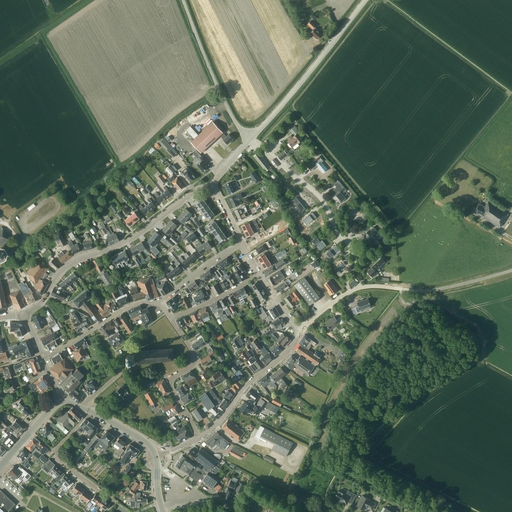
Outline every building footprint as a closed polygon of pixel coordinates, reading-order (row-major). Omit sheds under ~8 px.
[(317,39),(322,34),(315,27),(316,25),(311,20),(308,24),(312,29),(311,30),(313,31),(311,33),(317,39)] [(191,142),(196,147),(201,153),(219,136),(223,139),(227,144),(233,139),(229,134),(226,137),(223,133),(223,132),(213,121),(198,135),(190,126),(186,130),(194,138),(191,142)] [(298,144),(303,139),(298,132),(287,141),(292,147),(297,143),(298,144)] [(173,157),(177,153),(164,139),(159,143),(173,157)] [(280,160),(287,155),(284,150),(277,156),(280,160)] [(272,169),(270,168),(258,152),(253,156),(267,173),(272,169)] [(201,156),(201,157),(199,154),(197,156),(199,158),(193,163),(196,166),(197,165),(203,171),(207,167),(204,164),(206,162),(201,156)] [(318,158),(305,168),(309,171),(311,169),(312,170),(316,167),(318,169),(317,170),(321,174),(326,170),(320,163),(322,162),(318,158)] [(276,168),(279,165),(274,159),(271,161),(276,168)] [(175,171),(169,165),(166,168),(172,174),(175,171)] [(190,182),(195,177),(187,167),(181,172),(190,182)] [(256,183),(261,180),(259,177),(258,178),(254,171),(250,174),(254,181),(256,183)] [(155,174),(157,177),(163,184),(165,182),(157,172),(155,174)] [(177,177),(175,179),(172,176),(168,180),(171,183),(172,182),(179,190),(184,186),(177,177)] [(334,186),(326,193),(330,197),(333,195),(339,202),(343,198),(339,193),(344,189),(336,180),(334,178),(330,182),(334,186)] [(236,188),(238,187),(236,182),(234,183),(233,181),(225,185),(229,194),(237,190),(236,188)] [(162,193),(166,198),(171,194),(168,189),(165,186),(163,187),(166,191),(162,193)] [(161,202),(166,198),(162,193),(159,196),(156,192),(154,194),(157,197),(161,202)] [(241,204),(239,199),(243,198),(241,193),(229,198),(233,207),(241,204)] [(138,204),(133,197),(131,195),(128,198),(135,206),(138,204)] [(296,197),(292,200),(301,212),(306,208),(296,197)] [(147,205),(150,210),(155,206),(152,201),(149,198),(147,200),(150,203),(147,205)] [(197,204),(200,208),(207,204),(203,199),(197,203),(196,202),(192,205),(194,207),(197,204)] [(499,227),(508,212),(488,200),(484,206),(479,203),(474,210),(484,216),(483,217),(499,227)] [(150,210),(147,205),(145,203),(141,205),(139,206),(141,209),(145,214),(150,210)] [(197,210),(196,210),(197,212),(201,209),(202,210),(203,213),(204,214),(210,209),(207,204),(200,208),(197,210)] [(353,205),(346,210),(349,214),(350,212),(353,215),(351,217),(349,218),(357,227),(364,222),(356,212),(354,210),(355,208),(353,205)] [(237,216),(247,211),(245,206),(235,211),(237,216)] [(186,209),(182,213),(188,219),(189,217),(191,219),(192,217),(190,215),(192,214),(186,209)] [(204,214),(203,213),(200,215),(201,217),(205,215),(208,219),(214,214),(210,209),(204,214)] [(249,216),(247,211),(237,216),(239,220),(249,216)] [(130,216),(134,222),(140,218),(135,212),(130,216)] [(313,212),(303,220),(306,224),(316,216),(313,212)] [(188,219),(182,213),(178,218),(184,223),(188,219)] [(129,226),(134,222),(130,216),(125,220),(129,226)] [(296,219),(301,230),(304,229),(299,218),(296,219)] [(309,229),(312,234),(326,224),(322,219),(309,229)] [(171,220),(167,225),(173,230),(177,225),(171,220)] [(209,227),(212,230),(212,231),(219,227),(215,221),(209,226),(208,225),(204,228),(206,230),(209,227)] [(244,231),(251,228),(248,222),(241,225),(244,231)] [(183,227),(189,232),(191,233),(193,231),(185,224),(183,227)] [(171,232),(173,230),(167,225),(163,230),(168,235),(169,234),(171,236),(173,234),(171,232)] [(369,226),(362,232),(366,237),(364,238),(370,246),(374,242),(370,237),(375,233),(369,226)] [(0,245),(9,241),(1,227),(0,227),(0,245)] [(110,245),(115,243),(110,234),(109,232),(105,227),(101,230),(104,235),(106,238),(107,238),(110,245)] [(208,233),(209,235),(213,232),(214,233),(215,235),(216,236),(222,232),(219,227),(212,231),(212,230),(208,233)] [(254,233),(251,228),(244,231),(247,237),(254,233)] [(61,247),(63,246),(66,244),(60,232),(55,234),(61,247)] [(114,232),(110,234),(115,243),(120,241),(116,233),(114,234),(114,233),(115,233),(114,232)] [(161,241),(164,238),(156,232),(152,236),(157,241),(159,239),(161,241)] [(193,232),(186,237),(190,244),(198,238),(197,238),(193,233),(193,232)] [(226,237),(222,232),(216,236),(215,235),(212,238),(213,240),(217,237),(220,242),(226,237)] [(157,241),(152,236),(148,241),(153,246),(154,246),(155,247),(157,244),(156,243),(157,241)] [(169,239),(174,244),(175,245),(179,241),(173,236),(169,239)] [(167,237),(164,239),(172,246),(174,244),(169,239),(167,237)] [(316,237),(311,241),(319,251),(326,246),(321,240),(320,242),(316,237)] [(81,251),(79,246),(77,243),(74,245),(71,240),(67,242),(70,247),(74,254),(81,251)] [(94,248),(93,246),(92,241),(83,243),(85,250),(94,248)] [(202,244),(206,251),(211,247),(207,241),(202,244)] [(136,245),(140,252),(145,249),(141,242),(136,245)] [(197,247),(201,254),(206,251),(202,244),(200,242),(196,245),(197,247)] [(266,249),(264,246),(263,244),(256,249),(259,254),(266,249)] [(134,255),(140,252),(136,245),(131,248),(134,255)] [(335,245),(325,253),(329,258),(333,255),(334,257),(340,252),(335,245)] [(153,246),(150,248),(152,250),(156,255),(159,252),(155,247),(154,246),(153,246)] [(125,250),(120,253),(125,261),(127,265),(128,264),(127,260),(129,259),(125,250)] [(62,263),(72,255),(69,251),(64,254),(62,251),(57,255),(59,257),(58,258),(59,259),(62,263)] [(188,257),(191,261),(197,257),(193,253),(189,256),(186,252),(184,254),(187,258),(188,257)] [(122,263),(125,261),(120,253),(116,255),(120,263),(122,267),(124,266),(122,263)] [(258,257),(261,263),(268,259),(264,253),(258,257)] [(118,265),(120,263),(116,255),(111,257),(117,270),(119,268),(118,265)] [(186,266),(191,261),(188,257),(187,258),(184,260),(181,257),(179,258),(182,262),(183,261),(186,266)] [(220,269),(217,271),(221,276),(225,273),(223,270),(221,271),(221,270),(232,264),(227,257),(216,264),(220,269)] [(379,266),(385,261),(381,257),(367,271),(372,277),(377,272),(374,270),(379,266)] [(38,281),(40,279),(49,268),(38,259),(26,273),(31,277),(30,278),(36,284),(38,281)] [(56,270),(60,265),(53,259),(49,263),(56,270)] [(106,286),(113,282),(107,272),(104,273),(97,259),(93,261),(98,273),(100,276),(106,286)] [(271,264),(268,259),(261,263),(264,268),(271,264)] [(316,259),(311,263),(315,268),(320,265),(316,259)] [(277,270),(286,264),(283,260),(276,264),(275,264),(262,272),(265,277),(277,270)] [(335,268),(337,271),(346,265),(343,262),(335,268)] [(240,282),(245,279),(241,272),(245,270),(241,264),(237,266),(237,265),(234,267),(236,271),(234,272),(240,282)] [(173,270),(176,274),(182,270),(178,265),(174,269),(171,265),(169,267),(172,271),(173,270)] [(171,278),(176,274),(173,270),(172,271),(169,273),(166,269),(164,271),(167,275),(168,274),(171,278)] [(221,276),(217,271),(213,273),(210,269),(201,275),(206,282),(214,276),(215,279),(216,279),(221,276)] [(272,287),(276,284),(278,282),(282,278),(285,276),(281,270),(267,278),(272,287)] [(74,272),(69,276),(73,281),(74,281),(77,278),(80,281),(81,280),(79,277),(78,277),(74,272)] [(231,287),(236,284),(231,274),(228,276),(226,273),(223,275),(225,278),(225,277),(231,287)] [(225,291),(230,288),(225,279),(223,275),(221,277),(223,280),(220,282),(225,291)] [(77,284),(74,281),(73,281),(69,276),(64,280),(69,285),(72,282),(75,285),(77,284)] [(132,295),(134,301),(146,298),(147,300),(159,297),(152,278),(151,278),(151,277),(136,282),(139,288),(140,288),(140,289),(140,291),(140,292),(139,293),(134,294),(134,295),(133,295),(133,294),(132,295)] [(310,305),(319,297),(304,277),(294,285),(310,305)] [(48,284),(40,279),(38,281),(34,288),(37,290),(36,291),(42,295),(48,284)] [(288,285),(287,285),(290,283),(288,279),(285,281),(275,288),(278,293),(288,285)] [(69,285),(64,280),(59,284),(64,289),(68,286),(70,289),(72,288),(69,285)] [(330,295),(337,290),(329,280),(323,284),(328,290),(327,291),(330,295)] [(29,304),(37,300),(33,292),(32,292),(30,288),(29,288),(26,283),(24,284),(23,281),(18,284),(24,296),(29,304)] [(192,292),(196,289),(199,287),(194,281),(187,286),(192,292)] [(252,296),(256,293),(262,289),(257,281),(252,285),(251,283),(249,285),(250,288),(253,287),(255,291),(251,294),(252,296)] [(159,285),(159,282),(156,283),(157,287),(162,296),(170,291),(166,285),(166,284),(165,282),(159,285)] [(216,284),(217,284),(216,284),(211,287),(216,296),(221,292),(216,284)] [(51,294),(57,297),(60,291),(62,288),(58,286),(56,289),(54,288),(51,294)] [(195,291),(197,296),(196,296),(193,298),(196,303),(197,305),(206,301),(205,300),(202,294),(202,293),(204,291),(202,287),(197,289),(195,291)] [(244,287),(238,290),(243,299),(246,297),(248,296),(244,287)] [(103,318),(89,299),(93,296),(87,289),(73,301),(79,308),(83,304),(97,322),(103,318)] [(119,306),(129,302),(127,297),(128,296),(126,293),(124,289),(120,291),(122,295),(117,297),(114,291),(111,293),(115,301),(116,302),(117,301),(119,306)] [(267,296),(262,289),(256,293),(261,300),(262,302),(266,300),(264,298),(267,296)] [(22,298),(24,297),(24,296),(21,290),(10,295),(14,306),(16,305),(17,309),(25,306),(22,298)] [(238,298),(240,300),(240,301),(242,304),(245,302),(243,299),(238,290),(233,293),(236,299),(238,298)] [(291,294),(284,299),(291,308),(297,303),(296,300),(297,299),(298,301),(301,298),(295,290),(292,293),(295,297),(293,298),(291,294)] [(70,296),(60,291),(57,297),(63,300),(64,297),(68,299),(70,296)] [(186,296),(181,299),(181,300),(179,302),(175,295),(166,302),(173,312),(178,309),(177,307),(184,303),(186,309),(192,306),(187,297),(187,296),(186,296)] [(233,295),(232,296),(228,298),(232,305),(237,303),(233,295)] [(223,310),(224,310),(227,316),(232,313),(229,307),(227,308),(226,306),(229,305),(228,302),(226,303),(224,298),(219,301),(223,308),(222,308),(223,310)] [(359,310),(370,306),(368,299),(357,303),(358,306),(355,307),(357,313),(360,312),(359,310)] [(114,303),(112,300),(103,306),(99,301),(95,304),(100,309),(98,310),(104,317),(111,312),(118,308),(115,302),(114,303)] [(209,305),(213,313),(214,314),(216,312),(219,317),(225,314),(217,301),(209,305)] [(135,320),(141,318),(145,327),(153,321),(147,308),(143,310),(140,305),(128,310),(133,321),(132,321),(133,323),(136,322),(135,320)] [(264,310),(258,314),(262,320),(268,316),(266,313),(268,312),(272,320),(274,318),(275,318),(280,315),(274,306),(269,310),(265,312),(264,310)] [(202,319),(209,316),(208,313),(206,307),(198,311),(200,316),(202,319)] [(78,311),(74,310),(72,308),(69,311),(70,313),(71,313),(77,322),(73,324),(78,332),(92,324),(87,316),(78,311)] [(194,323),(196,322),(201,320),(198,313),(196,313),(196,312),(191,314),(192,316),(191,316),(194,323)] [(35,322),(41,320),(38,313),(32,316),(35,322)] [(123,313),(118,317),(122,323),(129,333),(134,329),(123,313)] [(56,323),(54,320),(51,315),(48,316),(48,317),(45,318),(48,323),(49,326),(56,323)] [(190,323),(191,322),(190,320),(188,320),(186,316),(181,318),(181,317),(176,320),(180,328),(186,326),(186,325),(190,323)] [(122,323),(118,317),(113,320),(117,326),(122,323)] [(340,324),(343,322),(339,317),(336,319),(334,317),(325,324),(330,330),(339,323),(340,324)] [(267,337),(276,331),(275,330),(282,327),(281,325),(285,323),(282,319),(280,320),(279,318),(269,325),(272,331),(271,331),(270,330),(265,333),(267,337)] [(41,320),(35,322),(37,329),(44,327),(43,324),(44,323),(42,319),(41,320)] [(110,330),(115,326),(111,320),(105,324),(105,323),(99,328),(106,338),(113,333),(110,330)] [(19,322),(10,323),(11,331),(17,331),(19,336),(27,333),(23,325),(19,322)] [(43,345),(58,337),(56,334),(58,332),(57,330),(60,329),(57,324),(52,327),(51,327),(47,329),(50,334),(40,339),(43,345)] [(124,340),(120,335),(118,332),(108,339),(114,347),(124,340)] [(277,339),(275,341),(279,345),(281,343),(284,347),(291,340),(283,333),(277,339)] [(196,350),(200,348),(201,347),(201,346),(202,346),(202,347),(206,344),(212,351),(214,349),(212,345),(210,346),(207,342),(206,343),(201,335),(197,338),(198,341),(192,345),(196,350)] [(307,358),(305,359),(307,361),(309,359),(312,361),(311,363),(315,366),(316,364),(317,365),(320,360),(318,358),(321,354),(316,351),(314,354),(308,349),(311,346),(310,345),(313,341),(304,335),(299,343),(300,344),(296,350),(307,358)] [(58,338),(58,337),(43,345),(46,344),(49,350),(57,345),(54,339),(58,338)] [(237,350),(243,346),(237,337),(231,341),(237,350)] [(84,348),(88,345),(83,338),(73,344),(76,349),(71,352),(77,362),(88,355),(84,348)] [(251,342),(251,343),(255,348),(257,351),(260,349),(263,353),(262,353),(262,354),(259,357),(265,365),(268,362),(272,359),(273,357),(267,351),(263,345),(262,347),(256,339),(251,342)] [(22,344),(27,357),(34,354),(29,340),(22,342),(22,344)] [(282,350),(276,344),(276,343),(269,349),(270,350),(275,356),(282,350)] [(27,357),(22,344),(17,346),(12,348),(16,359),(21,357),(22,359),(27,357)] [(247,351),(250,348),(248,345),(244,348),(245,348),(243,349),(239,353),(245,361),(252,356),(247,351)] [(156,361),(173,359),(173,348),(135,351),(135,353),(128,354),(128,357),(129,361),(135,360),(135,363),(156,361)] [(347,354),(341,349),(336,355),(343,360),(347,354)] [(210,356),(214,354),(212,351),(208,354),(209,355),(200,361),(203,365),(212,360),(210,356)] [(54,363),(65,357),(62,352),(59,353),(51,358),(54,363)] [(220,352),(216,355),(220,362),(225,359),(220,352)] [(297,360),(291,355),(284,364),(289,367),(291,369),(294,365),(308,375),(315,366),(300,356),(297,360)] [(254,373),(262,366),(257,359),(255,356),(249,360),(252,363),(249,366),(254,373)] [(23,370),(27,368),(38,364),(37,361),(38,361),(36,357),(32,358),(18,364),(13,366),(15,372),(19,371),(18,369),(22,367),(23,370)] [(79,378),(83,374),(77,368),(73,372),(71,371),(73,369),(64,358),(53,365),(54,366),(49,369),(54,375),(57,378),(57,379),(60,382),(58,384),(68,394),(81,380),(79,378)] [(237,376),(242,373),(239,370),(234,363),(230,367),(235,373),(237,376)] [(41,371),(38,364),(27,368),(29,373),(22,378),(25,382),(34,377),(34,374),(41,371)] [(6,379),(13,376),(10,366),(2,368),(2,367),(0,368),(0,372),(4,372),(6,379)] [(281,377),(287,385),(281,377),(286,373),(281,367),(276,371),(281,377)] [(189,386),(196,382),(198,381),(195,377),(194,377),(190,371),(182,375),(187,382),(189,386)] [(215,380),(212,382),(215,387),(220,383),(220,382),(225,379),(223,376),(220,371),(212,376),(215,380)] [(284,388),(287,385),(281,377),(276,371),(271,376),(276,381),(278,384),(281,382),(282,384),(281,385),(284,388)] [(204,381),(208,378),(204,372),(200,375),(204,381)] [(263,388),(269,383),(272,387),(273,386),(274,387),(276,386),(272,381),(270,378),(267,374),(258,381),(261,385),(263,388)] [(42,393),(50,386),(43,376),(37,380),(34,381),(28,386),(31,391),(37,386),(42,393)] [(101,385),(97,381),(93,376),(86,382),(88,385),(85,388),(87,389),(86,390),(90,394),(101,385)] [(5,393),(17,387),(12,379),(7,382),(8,384),(2,387),(5,393)] [(163,395),(170,392),(164,379),(162,380),(161,379),(155,382),(157,387),(159,386),(163,395)] [(302,383),(295,379),(293,383),(299,388),(302,383)] [(235,393),(242,386),(237,380),(232,384),(233,386),(231,387),(235,393)] [(188,389),(189,388),(186,383),(180,386),(175,389),(180,398),(185,395),(188,393),(186,390),(188,389)] [(128,397),(128,395),(130,393),(127,389),(123,385),(115,392),(122,400),(125,397),(125,398),(127,398),(128,397)] [(81,398),(83,395),(75,388),(69,395),(78,403),(82,398),(81,398)] [(216,408),(218,405),(221,401),(217,397),(211,388),(205,393),(205,392),(199,397),(208,409),(211,412),(208,415),(210,417),(211,417),(215,420),(222,413),(216,408)] [(27,394),(23,390),(18,393),(22,398),(23,399),(25,397),(24,396),(27,394)] [(231,401),(234,396),(228,390),(224,395),(231,401)] [(250,399),(250,398),(255,402),(259,397),(250,390),(246,395),(250,399)] [(151,409),(155,407),(153,404),(157,402),(151,391),(149,392),(149,391),(146,392),(146,394),(145,395),(150,403),(148,404),(151,409)] [(191,399),(193,398),(190,393),(181,399),(184,405),(192,400),(191,399)] [(283,401),(274,397),(272,402),(280,406),(283,401)] [(224,398),(221,401),(218,405),(223,410),(229,403),(224,398)] [(27,416),(31,411),(25,406),(26,404),(21,399),(17,404),(22,408),(20,410),(27,416)] [(262,400),(258,407),(262,410),(267,403),(262,400)] [(246,415),(248,412),(252,415),(254,412),(257,414),(261,409),(255,405),(253,408),(251,407),(252,406),(244,401),(239,410),(246,415)] [(279,407),(269,402),(265,407),(276,413),(279,407)] [(168,420),(169,422),(170,421),(176,418),(174,416),(181,411),(176,405),(174,406),(172,403),(161,409),(163,412),(165,411),(165,412),(170,409),(172,411),(171,412),(173,416),(168,420)] [(65,428),(64,427),(69,422),(73,426),(77,421),(78,421),(82,416),(72,407),(67,411),(55,424),(63,431),(65,428)] [(191,412),(196,419),(198,421),(205,417),(198,407),(191,412)] [(1,417),(0,417),(0,422),(3,426),(9,432),(10,431),(8,429),(10,426),(8,424),(9,424),(1,417)] [(170,421),(169,422),(168,423),(173,431),(176,429),(179,434),(176,436),(180,443),(190,437),(186,431),(187,429),(185,425),(180,429),(178,426),(175,427),(174,427),(172,424),(177,421),(176,418),(170,421)] [(10,426),(8,429),(12,432),(17,437),(26,428),(17,419),(11,426),(10,426)] [(79,426),(77,429),(81,433),(83,430),(87,433),(85,436),(90,440),(97,432),(95,431),(97,428),(93,425),(88,421),(85,419),(79,426)] [(237,441),(245,432),(231,421),(230,422),(228,420),(222,428),(225,430),(224,431),(237,441)] [(53,435),(50,432),(51,430),(45,425),(39,432),(45,437),(46,436),(51,442),(55,438),(53,436),(53,435)] [(293,442),(264,428),(260,425),(255,437),(263,441),(264,439),(274,444),(271,449),(286,457),(293,442)] [(107,444),(114,437),(106,431),(99,439),(95,435),(83,449),(88,453),(93,446),(96,448),(99,445),(98,444),(99,443),(106,449),(109,445),(107,444)] [(224,448),(229,442),(220,435),(217,431),(206,441),(212,448),(218,442),(224,448)] [(0,441),(7,448),(15,439),(8,433),(4,438),(2,437),(0,439),(0,441)] [(43,454),(48,449),(35,437),(33,439),(31,439),(25,446),(30,450),(32,452),(31,453),(38,459),(42,454),(43,454)] [(83,437),(80,442),(85,446),(88,442),(83,437)] [(119,447),(117,451),(115,453),(119,456),(124,450),(121,448),(125,443),(119,438),(115,443),(119,447)] [(125,452),(119,461),(125,465),(129,458),(131,457),(132,457),(134,458),(136,456),(139,450),(129,444),(126,449),(124,452),(125,452)] [(205,465),(203,468),(214,475),(215,473),(216,474),(220,469),(215,465),(217,461),(201,448),(200,449),(199,449),(197,451),(198,452),(197,454),(194,457),(205,465)] [(27,459),(31,455),(28,452),(27,452),(23,449),(17,456),(22,461),(20,462),(27,468),(30,465),(27,462),(28,460),(27,459)] [(194,457),(197,454),(191,449),(189,451),(189,450),(189,451),(187,451),(187,453),(187,454),(193,459),(194,457)] [(230,453),(240,458),(242,456),(231,450),(230,453)] [(76,461),(79,462),(86,452),(83,451),(76,461)] [(43,463),(47,459),(43,455),(39,459),(43,463)] [(213,476),(214,475),(203,468),(202,469),(182,455),(175,465),(189,475),(197,481),(199,478),(202,480),(205,484),(212,489),(218,479),(213,476)] [(48,466),(45,463),(41,467),(47,473),(50,470),(53,473),(58,468),(55,464),(55,465),(52,463),(52,462),(48,466)] [(133,467),(128,464),(124,472),(128,475),(133,467)] [(18,483),(24,477),(27,480),(31,476),(25,470),(22,473),(20,472),(21,471),(18,468),(17,469),(14,466),(8,472),(11,476),(10,476),(14,479),(18,483)] [(54,479),(56,481),(58,478),(63,473),(62,471),(58,468),(53,473),(56,476),(54,479)] [(62,484),(68,478),(65,474),(63,473),(58,478),(56,481),(58,482),(61,485),(62,484)] [(72,481),(68,478),(62,484),(65,487),(63,490),(65,492),(69,488),(70,486),(73,483),(72,481)] [(136,482),(131,489),(135,491),(137,489),(145,490),(147,482),(140,480),(139,484),(136,482)] [(230,500),(231,496),(234,490),(237,483),(231,480),(228,487),(227,487),(225,491),(226,492),(224,498),(228,500),(228,499),(230,500)] [(73,494),(74,495),(80,486),(76,483),(72,490),(75,492),(73,494)] [(245,485),(239,483),(235,491),(241,493),(242,489),(244,489),(245,485)] [(80,486),(74,495),(75,496),(76,493),(79,495),(83,490),(84,489),(80,486)] [(127,494),(131,498),(132,506),(142,505),(141,504),(147,503),(147,502),(148,502),(148,499),(146,499),(146,498),(142,498),(142,497),(139,497),(140,492),(135,492),(135,491),(131,489),(127,494)] [(0,490),(0,498),(11,508),(15,504),(0,490)] [(80,501),(81,502),(87,493),(83,490),(79,495),(79,496),(82,498),(80,501)] [(335,498),(346,504),(348,501),(351,503),(356,495),(348,491),(346,494),(339,491),(337,494),(336,493),(336,494),(337,494),(335,498)] [(87,493),(81,502),(82,502),(84,500),(87,502),(91,496),(87,493)] [(98,505),(102,499),(95,494),(91,500),(96,503),(93,506),(95,508),(98,505)] [(356,506),(364,510),(366,507),(372,510),(375,504),(369,500),(370,499),(362,495),(356,506)] [(0,511),(7,511),(11,508),(0,498),(0,511)] [(109,504),(102,499),(98,505),(103,508),(100,511),(103,511),(105,510),(109,504)]
